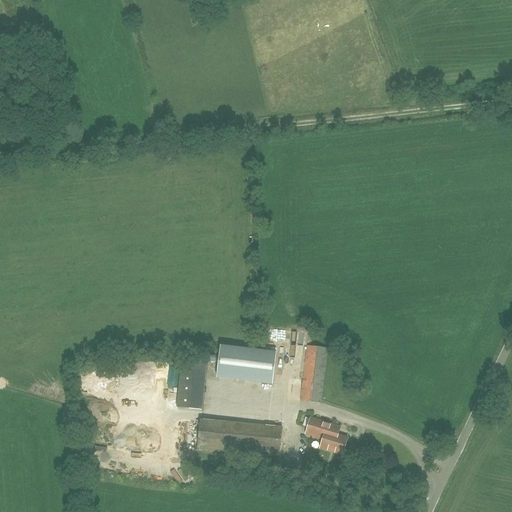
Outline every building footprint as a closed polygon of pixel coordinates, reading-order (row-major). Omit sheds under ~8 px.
[(221,345),(217,377),(272,384),(276,352),(221,345)] [(326,356),(306,353),(302,381),(301,393),(321,395),(322,383),(326,356)] [(201,409),(203,359),(181,358),(179,408),(201,409)] [(111,377),(119,375),(117,368),(109,370),(111,377)] [(96,418),(93,431),(100,432),(101,425),(105,425),(105,419),(96,418)] [(340,427),(310,418),(306,433),(323,439),(320,448),(342,455),(342,453),(344,452),(346,448),(345,446),(347,438),(337,435),(340,427)] [(279,457),(282,426),(200,419),(197,450),(279,457)] [(146,432),(141,434),(144,442),(150,440),(146,432)]
